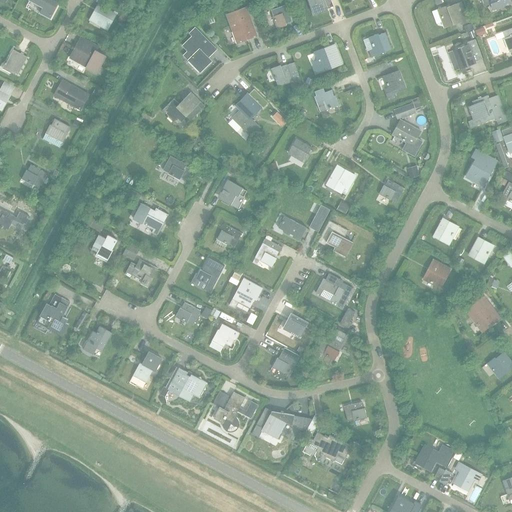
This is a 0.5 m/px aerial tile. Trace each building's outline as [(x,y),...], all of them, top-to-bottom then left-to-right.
[(57,4),(50,0),(49,0),(29,0),(44,8),(41,14),(50,19),(57,4)] [(330,0),(307,0),(313,15),(328,10),(327,8),(333,6),(330,0)] [(482,0),(484,6),(490,4),(491,3),(493,9),(508,4),(506,0),(482,0)] [(445,27),(460,21),(461,24),(468,21),(462,2),(448,6),(448,5),(438,9),(442,21),(443,21),(445,27)] [(287,25),(286,23),(292,21),(286,4),(271,10),(273,16),(272,16),(277,28),(287,25)] [(99,6),(96,11),(95,11),(90,20),(101,26),(102,25),(107,28),(115,14),(99,6)] [(257,34),(253,24),(247,6),(227,13),(237,43),(247,39),(247,38),(257,34)] [(123,8),(118,18),(125,22),(130,12),(123,8)] [(471,23),(463,26),(466,32),(469,31),(474,29),(471,24),(471,23)] [(212,53),(202,42),(206,38),(195,27),(189,33),(193,36),(183,46),(193,56),(188,60),(200,72),(211,61),(208,58),(212,53)] [(485,27),(476,30),(478,36),(487,33),(485,27)] [(511,49),(511,28),(503,32),(505,38),(504,38),(509,50),(511,49)] [(371,57),(376,55),(391,49),(385,32),(379,35),(378,33),(365,39),(371,57)] [(476,39),(467,42),(468,45),(448,52),(455,70),(470,65),(469,63),(483,58),(476,39)] [(451,40),(444,42),(447,50),(453,47),(451,40)] [(105,56),(96,51),(99,46),(93,43),(90,48),(79,43),(76,49),(75,48),(69,58),(81,64),(86,68),(94,72),(98,66),(100,67),(105,56)] [(339,54),(336,46),(325,50),(324,49),(315,53),(316,53),(319,60),(315,61),(312,66),(315,73),(342,63),(339,54)] [(27,57),(13,49),(4,67),(18,74),(27,57)] [(280,65),(270,69),(275,81),(276,81),(278,87),(293,81),(296,89),(303,86),(294,62),(287,65),(287,64),(280,67),(280,65)] [(397,97),(395,93),(406,89),(400,72),(393,74),(393,73),(383,76),(387,89),(384,90),(388,100),(397,97)] [(88,95),(72,86),(62,80),(53,95),(80,109),(88,95)] [(315,90),(317,95),(314,96),(320,111),(326,108),(327,109),(339,105),(335,95),(334,96),(331,90),(325,92),(323,87),(315,90)] [(97,98),(101,91),(96,88),(91,97),(96,100),(97,98)] [(8,95),(0,90),(0,108),(1,108),(8,95)] [(256,102),(258,99),(251,92),(244,99),(243,98),(235,106),(240,110),(232,118),(251,137),(260,128),(250,119),(261,107),(256,102)] [(205,106),(199,100),(192,93),(184,101),(183,100),(179,104),(174,98),(162,110),(168,115),(167,116),(168,116),(169,115),(173,120),(177,116),(181,120),(185,116),(186,115),(191,120),(205,106)] [(505,115),(496,118),(488,95),(472,101),(472,102),(472,101),(474,105),(469,107),(469,108),(470,107),(471,110),(470,110),(471,112),(472,112),(474,119),(468,121),(470,127),(496,118),(498,123),(507,120),(505,115)] [(394,110),(397,119),(415,113),(412,103),(394,110)] [(277,112),(273,116),(282,125),(286,121),(277,112)] [(59,147),(63,141),(70,127),(54,119),(51,124),(50,124),(42,138),(59,147)] [(397,125),(392,134),(407,142),(407,141),(413,144),(421,130),(401,120),(398,126),(397,125)] [(270,129),(275,133),(279,128),(273,124),(270,129)] [(504,140),(500,128),(491,132),(495,143),(504,140)] [(288,152),(294,155),(293,156),(305,163),(310,154),(308,153),(312,148),(296,139),(288,152)] [(166,148),(172,151),(174,146),(168,143),(167,144),(165,142),(163,146),(166,147),(166,148)] [(260,145),(255,151),(259,154),(264,148),(260,145)] [(483,186),(490,173),(489,173),(491,167),(493,168),(496,163),(487,158),(488,156),(475,150),(471,157),(475,159),(468,173),(474,176),(472,180),(483,186)] [(163,170),(168,173),(168,174),(179,180),(184,171),(183,170),(186,164),(170,156),(163,170)] [(233,175),(239,164),(232,160),(226,171),(233,175)] [(268,174),(278,170),(275,161),(265,165),(268,174)] [(30,164),(27,170),(26,169),(21,178),(33,185),(33,184),(39,187),(47,173),(30,164)] [(407,168),(410,178),(419,175),(416,165),(407,168)] [(348,189),(352,182),(355,176),(338,166),(328,184),(341,191),(344,187),(348,189)] [(392,169),(405,177),(407,174),(394,166),(392,169)] [(511,174),(504,170),(501,176),(511,181),(511,174)] [(388,180),(385,185),(383,185),(379,194),(390,200),(391,199),(396,202),(404,188),(388,180)] [(244,197),(243,197),(246,191),(229,181),(220,197),(230,202),(229,204),(238,209),(244,197)] [(501,195),(507,199),(507,200),(511,202),(511,183),(509,182),(501,195)] [(125,195),(138,201),(141,195),(128,188),(125,195)] [(342,201),(337,210),(346,215),(351,206),(342,201)] [(153,230),(152,233),(157,236),(164,223),(162,222),(167,214),(168,215),(169,214),(156,208),(155,210),(140,203),(133,217),(142,222),(142,224),(153,230)] [(321,205),(310,227),(319,232),(330,210),(321,205)] [(0,226),(7,230),(13,220),(25,226),(30,217),(20,211),(16,217),(10,214),(0,208),(0,226)] [(357,210),(351,214),(355,219),(361,215),(357,210)] [(333,211),(330,217),(335,220),(338,213),(333,211)] [(307,228),(284,216),(278,228),(301,240),(307,228)] [(449,222),(448,223),(442,220),(434,236),(448,244),(451,238),(452,239),(458,227),(449,222)] [(222,230),(221,230),(216,239),(228,246),(229,244),(234,247),(242,233),(226,224),(222,230)] [(326,242),(335,247),(333,250),(344,256),(352,242),(332,231),(326,242)] [(90,251),(108,260),(119,239),(107,233),(105,238),(98,234),(90,251)] [(260,260),(260,261),(271,267),(276,258),(275,257),(278,252),(279,252),(282,247),(270,241),(265,238),(255,257),(260,260)] [(484,241),(483,242),(477,239),(469,255),(483,263),(486,257),(487,257),(493,246),(484,241)] [(123,254),(133,259),(139,248),(129,243),(123,254)] [(511,266),(511,253),(509,250),(502,256),(511,268),(511,266)] [(235,258),(230,253),(226,258),(231,262),(235,258)] [(200,269),(195,279),(206,285),(204,288),(210,292),(221,273),(224,266),(208,257),(205,264),(201,270),(200,269)] [(465,260),(458,257),(455,262),(462,266),(465,260)] [(427,270),(422,279),(434,285),(435,284),(440,287),(450,268),(433,259),(430,265),(427,270)] [(131,278),(133,275),(142,280),(141,283),(147,287),(157,268),(141,260),(138,266),(131,262),(124,274),(131,278)] [(231,277),(228,281),(237,286),(239,282),(238,281),(243,274),(236,270),(232,278),(231,277)] [(323,279),(316,293),(320,295),(324,290),(334,295),(331,302),(339,306),(343,307),(353,288),(340,282),(341,280),(329,274),(326,280),(323,279)] [(240,283),(229,305),(235,308),(238,302),(250,308),(254,299),(258,301),(265,289),(244,277),(240,283)] [(465,278),(462,285),(468,288),(471,280),(465,278)] [(482,285),(476,287),(478,294),(484,292),(482,285)] [(227,287),(222,296),(227,298),(231,289),(227,287)] [(37,322),(62,335),(70,320),(62,316),(70,302),(55,294),(49,305),(46,304),(37,322)] [(482,332),(490,326),(501,318),(486,299),(481,303),(479,300),(466,310),(475,321),(474,322),(482,332)] [(181,308),(180,307),(175,317),(186,323),(187,322),(193,325),(200,311),(184,302),(181,308)] [(207,308),(203,316),(208,319),(212,311),(207,308)] [(84,311),(73,328),(79,332),(90,315),(84,311)] [(308,315),(305,321),(292,314),(289,320),(288,320),(283,329),(294,335),(295,334),(300,337),(306,326),(313,330),(318,321),(308,315)] [(344,316),(339,324),(346,327),(350,320),(344,316)] [(219,329),(218,328),(213,338),(224,344),(224,343),(231,347),(238,332),(241,328),(224,319),(222,324),(219,329)] [(95,335),(92,333),(84,348),(100,356),(112,333),(100,326),(95,335)] [(336,329),(333,334),(344,339),(346,334),(336,329)] [(317,351),(323,353),(322,354),(334,360),(339,351),(338,351),(341,345),(325,336),(317,351)] [(277,358),(272,367),(283,374),(284,373),(290,376),(300,357),(284,348),(278,359),(277,358)] [(511,360),(504,351),(496,358),(495,357),(486,363),(494,373),(495,372),(499,377),(511,367),(511,360)] [(144,359),(142,357),(133,375),(146,382),(152,370),(155,371),(161,359),(148,352),(144,359)] [(345,352),(339,363),(345,366),(350,355),(345,352)] [(170,393),(172,392),(173,392),(182,397),(184,394),(192,398),(194,395),(199,397),(207,383),(178,368),(167,389),(169,390),(169,391),(170,393)] [(219,407),(213,418),(222,423),(223,426),(224,429),(227,431),(230,425),(237,429),(237,428),(238,428),(238,427),(238,426),(239,425),(239,424),(239,423),(239,422),(239,421),(238,421),(238,420),(238,419),(237,418),(236,417),(235,416),(242,402),(245,398),(234,392),(231,396),(224,410),(219,407)] [(251,401),(244,414),(251,418),(258,405),(251,401)] [(347,421),(354,419),(354,421),(367,418),(364,408),(363,408),(361,401),(343,405),(347,421)] [(259,419),(256,425),(262,428),(262,429),(277,437),(286,422),(292,425),(294,415),(272,411),(265,423),(259,419)] [(324,436),(317,432),(320,425),(315,413),(306,432),(314,436),(312,440),(309,438),(302,452),(310,455),(311,453),(314,455),(316,451),(341,465),(351,446),(330,434),(329,437),(325,434),(324,436)] [(430,470),(435,461),(446,467),(454,450),(444,445),(439,453),(425,445),(416,463),(430,470)] [(456,451),(453,457),(459,460),(462,454),(456,451)] [(481,475),(459,463),(456,469),(460,471),(453,483),(468,491),(474,479),(478,481),(481,475)] [(453,473),(446,469),(439,480),(446,485),(453,473)] [(511,477),(502,481),(509,500),(509,499),(511,498),(511,477)] [(413,503),(398,495),(389,511),(417,511),(421,505),(414,501),(413,503)]
